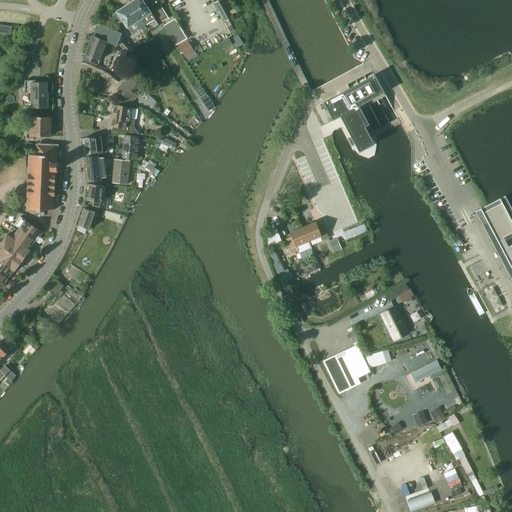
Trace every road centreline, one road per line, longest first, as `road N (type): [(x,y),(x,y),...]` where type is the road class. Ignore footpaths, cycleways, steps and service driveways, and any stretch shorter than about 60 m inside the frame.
road 1 (tertiary): [(0,318),(47,262),(65,219),(73,148),(68,66),(81,21)]
road 2 (unclassified): [(420,131),(342,0)]
